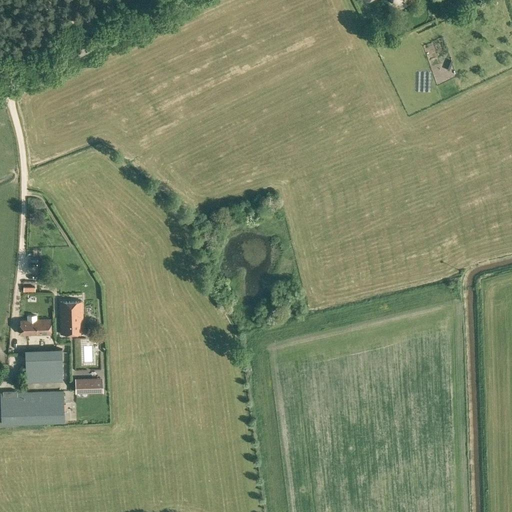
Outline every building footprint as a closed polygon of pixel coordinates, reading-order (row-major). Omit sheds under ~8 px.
[(24,280),(25,289),(37,288),(37,280),(24,280)] [(60,302),(61,333),(83,332),(82,301),(60,302)] [(36,333),(36,334),(51,333),(50,319),(36,319),(36,320),(20,321),(21,334),(36,333)] [(25,349),(26,382),(63,381),(62,348),(25,349)] [(102,392),(102,378),(75,378),(75,392),(102,392)] [(0,423),(1,424),(65,422),(63,390),(0,391),(0,423)]
